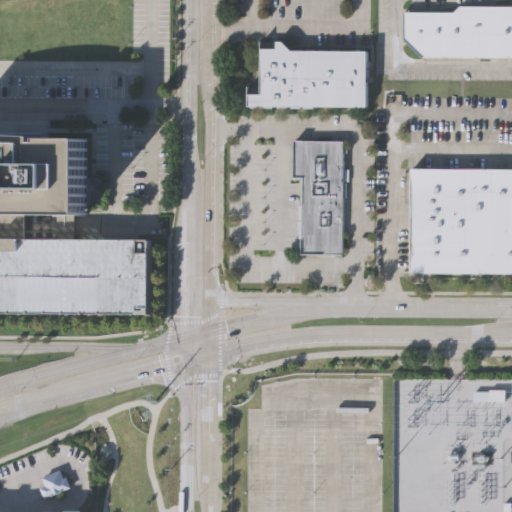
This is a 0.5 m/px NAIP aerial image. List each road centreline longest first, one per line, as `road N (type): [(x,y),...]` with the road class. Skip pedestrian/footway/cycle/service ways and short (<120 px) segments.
road 1 (tertiary): [(192,0),(189,333)]
road 2 (tertiary): [(208,328),(211,0)]
road 3 (secondary): [(270,337),(511,332)]
road 4 (secondary): [(189,333),(0,385)]
road 5 (secondary): [(0,408),(189,361)]
road 6 (secondary): [(489,311),(319,311)]
road 7 (tertiary): [(207,511),(207,354)]
road 8 (tertiary): [(189,361),(185,511)]
